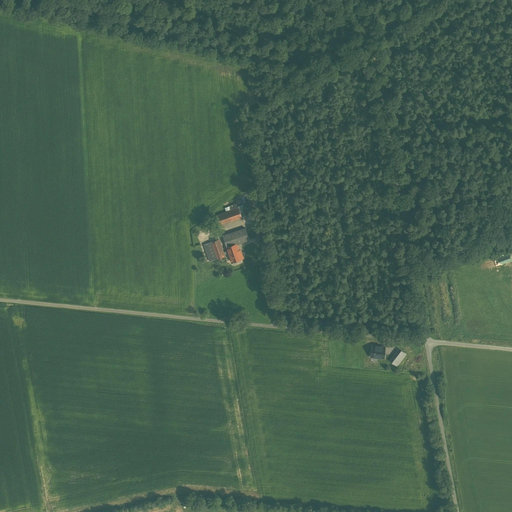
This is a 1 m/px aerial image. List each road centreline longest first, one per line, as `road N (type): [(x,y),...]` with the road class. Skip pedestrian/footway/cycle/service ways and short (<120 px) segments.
road 1 (unclassified): [(427,340),(0,300)]
road 2 (unclassified): [(340,0),(376,62),(381,149),(427,340)]
road 3 (unclassified): [(427,340),(460,511)]
road 4 (track): [(394,170),(511,106)]
